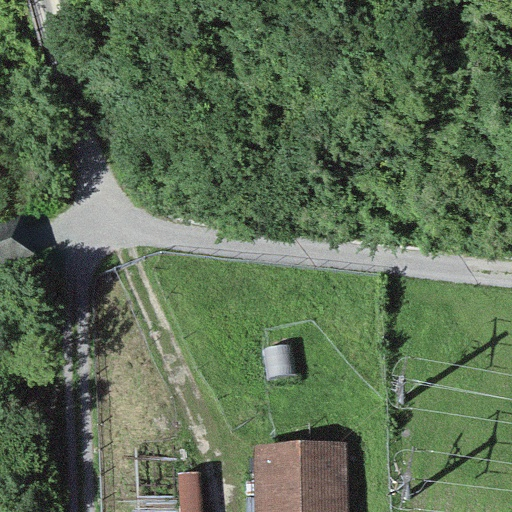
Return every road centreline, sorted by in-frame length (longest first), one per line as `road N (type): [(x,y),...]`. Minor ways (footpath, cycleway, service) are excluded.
road 1 (track): [(511,275),(173,238),(108,209)]
road 2 (track): [(219,511),(216,447),(108,209)]
road 3 (track): [(108,209),(78,265),(82,511)]
road 4 (residential): [(48,0),(81,119)]
